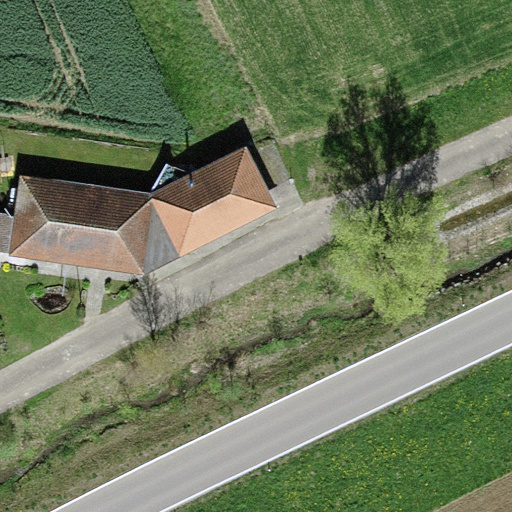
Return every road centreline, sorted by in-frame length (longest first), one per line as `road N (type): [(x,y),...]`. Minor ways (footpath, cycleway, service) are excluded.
road 1 (unclassified): [(0,399),(511,137)]
road 2 (tertiary): [(141,511),(511,329)]
